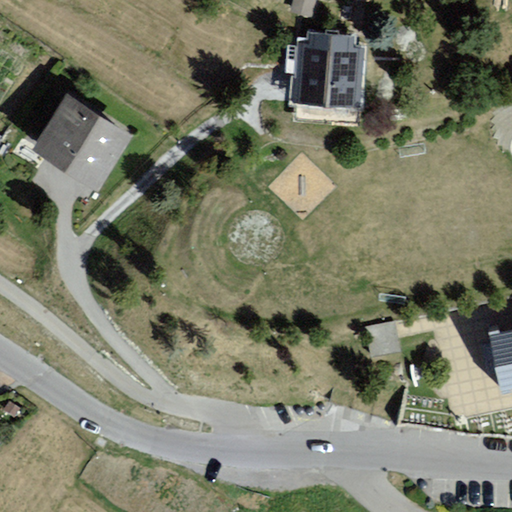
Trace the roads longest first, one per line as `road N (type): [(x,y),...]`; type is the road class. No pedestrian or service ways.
road 1 (residential): [(249,449),(233,421),(139,392),(0,283)]
road 2 (unclassified): [(249,449),(140,435),(0,349)]
road 3 (unclassified): [(511,462),(249,449)]
